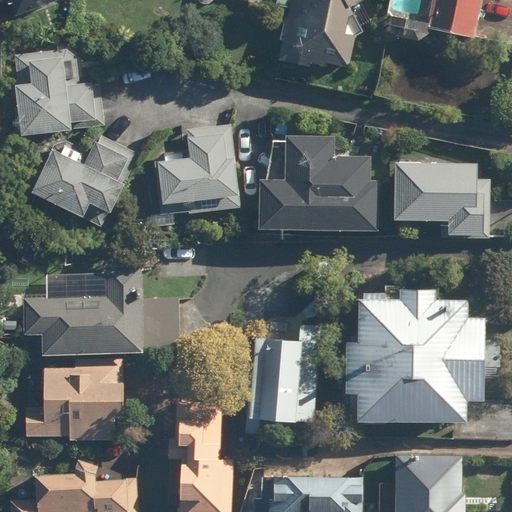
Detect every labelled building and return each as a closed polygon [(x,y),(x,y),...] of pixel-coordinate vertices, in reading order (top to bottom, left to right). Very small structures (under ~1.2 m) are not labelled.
[(0,0),(0,16),(54,1),(53,0),(0,0)] [(363,0),(285,0),(274,62),(350,76),(363,0)] [(480,0),(433,0),(427,34),(472,43),(480,0)] [(73,67),(72,52),(16,57),(18,86),(10,87),(14,139),(67,135),(66,125),(100,122),(98,86),(60,89),(58,68),(73,67)] [(176,204),(231,203),(229,126),(182,127),(183,153),(151,154),(153,219),(176,218),(176,204)] [(47,150),(24,192),(78,222),(84,212),(100,220),(117,189),(111,186),(131,150),(98,132),(79,167),(47,150)] [(332,137),(277,135),(276,182),(250,181),(249,232),(373,235),(375,182),(365,181),(366,161),(332,160),(332,137)] [(449,241),(484,242),(485,208),(477,208),(478,170),(396,168),(395,225),(449,226),(449,241)] [(135,298),(136,270),(100,269),(99,300),(19,297),(18,336),(36,337),(35,353),(134,356),(134,348),(177,349),(178,299),(135,298)] [(388,301),(352,299),(350,345),(339,344),(337,399),(348,399),(347,424),(460,429),(461,406),(477,407),(481,323),(460,323),(461,303),(433,302),(433,291),(389,289),(388,301)] [(311,425),(315,328),(292,327),(291,344),(244,341),(240,422),(311,425)] [(24,407),(22,441),(113,446),(116,373),(40,369),(38,408),(24,407)] [(221,406),(171,403),(168,460),(174,461),(172,504),(178,504),(177,511),(233,511),(236,460),(218,459),(221,406)] [(389,461),(372,461),(370,507),(382,507),(381,511),(460,511),(461,497),(455,497),(457,458),(390,455),(389,461)] [(68,481),(29,479),(27,501),(7,500),(6,511),(122,511),(124,483),(94,481),(96,463),(70,461),(68,481)] [(268,478),(266,511),(359,511),(360,480),(268,478)]
